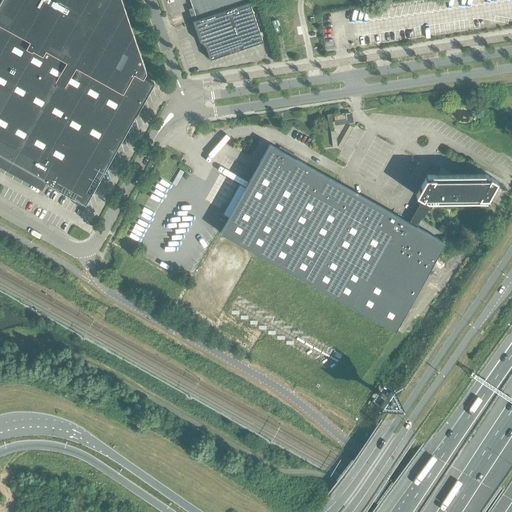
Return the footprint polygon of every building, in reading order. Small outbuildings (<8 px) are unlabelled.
[(122,0),(0,0),(0,1),(0,164),(42,188),(44,185),(46,180),(48,181),(47,182),(86,204),(136,115),(154,83),(144,77),(147,71),(123,2),(123,1),(122,0)] [(190,0),(197,20),(250,2),(249,0),(190,0)] [(250,2),(197,20),(193,21),(200,41),(206,46),(210,59),(263,41),(250,2)] [(351,119),(350,112),(334,115),(335,121),(351,119)] [(409,222),(306,165),(270,144),(258,166),(221,232),(256,252),(396,330),(445,242),(417,227),(421,218),(424,218),(428,210),(430,210),(435,202),(487,201),(487,200),(498,181),(486,174),(435,175),(427,175),(427,176),(416,195),(423,199),(409,222)]
